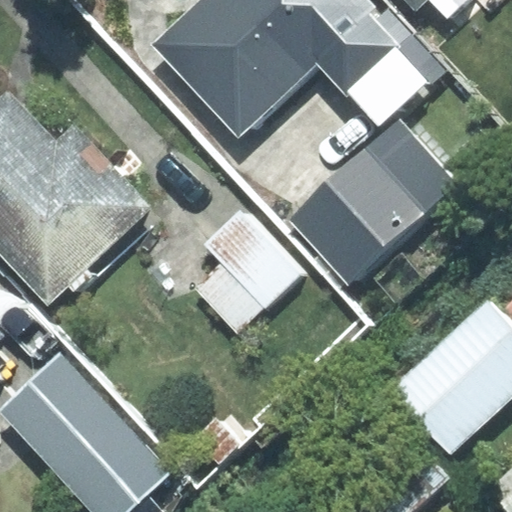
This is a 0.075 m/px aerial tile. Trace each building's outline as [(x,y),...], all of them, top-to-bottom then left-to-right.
[(200,0),(154,44),(238,133),(316,60),(347,94),(406,38),(369,0),(200,0)] [(407,0),(414,7),(421,0),(428,0),(447,20),(467,0),(407,0)] [(57,143),(8,91),(0,97),(0,254),(48,305),(67,287),(73,294),(148,224),(140,216),(148,208),(73,128),(57,143)] [(397,121),(289,221),(347,283),(455,183),(397,121)] [(198,291),(236,331),(299,273),(240,211),(205,244),(225,266),(198,291)] [(511,324),(511,299),(500,311),(511,324)] [(493,302),(396,388),(450,449),(511,394),(511,324),(500,311),(493,302)] [(60,355),(0,410),(0,412),(93,511),(124,511),(169,471),(60,355)] [(368,495),(384,511),(409,511),(447,477),(418,447),(368,495)] [(511,511),(511,465),(487,488),(509,511),(511,511)]
